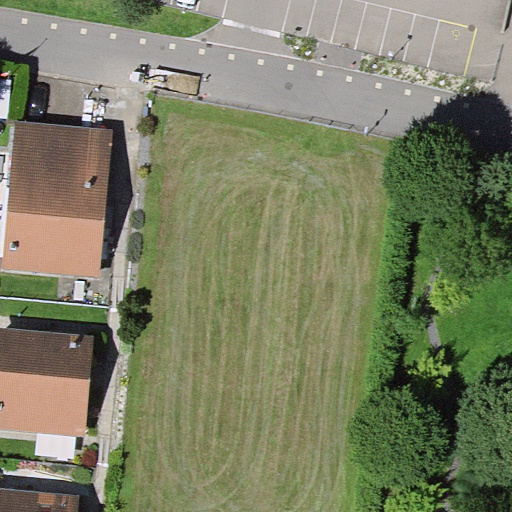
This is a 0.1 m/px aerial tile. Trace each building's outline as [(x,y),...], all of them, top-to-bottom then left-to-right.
[(13,182),(41,184),(46,135),(17,132),(13,182)] [(74,137),(46,135),(41,184),(70,187),(74,137)] [(74,137),(70,187),(98,190),(102,140),(74,137)] [(70,187),(41,184),(13,182),(9,181),(1,262),(94,270),(102,190),(98,190),(70,187)] [(0,422),(80,429),(87,349),(0,341),(0,422)] [(0,511),(71,511),(72,509),(0,502),(0,511)]
